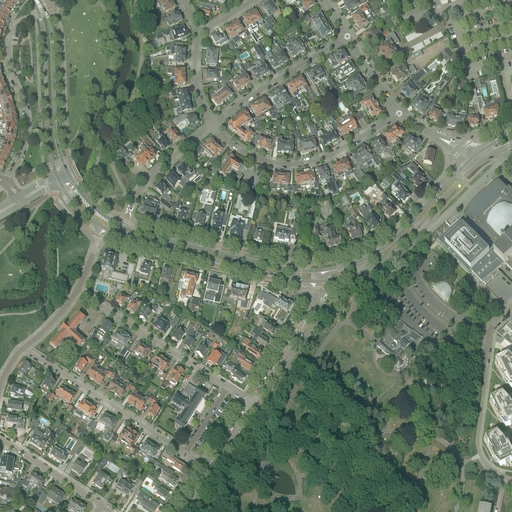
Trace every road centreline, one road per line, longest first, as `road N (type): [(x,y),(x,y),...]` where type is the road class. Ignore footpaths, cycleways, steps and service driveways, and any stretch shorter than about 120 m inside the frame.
road 1 (secondary): [(103,229),(313,281)]
road 2 (residential): [(397,110),(346,146),(306,161),(261,158),(214,124)]
road 3 (secondary): [(317,271),(284,270),(116,224)]
road 4 (residential): [(182,453),(22,349)]
road 5 (secondary): [(465,165),(392,241),(359,261),(317,271)]
road 6 (residential): [(226,388),(75,292)]
road 7 (secondary): [(335,279),(398,247),(471,170)]
road 8 (secondary): [(66,173),(54,131),(49,25),(39,0)]
road 9 (secondary): [(32,0),(55,175)]
road 10 (residential): [(214,124),(349,37)]
road 11 (residential): [(116,224),(143,184),(214,124)]
road 12 (residential): [(7,180),(27,128),(7,54)]
